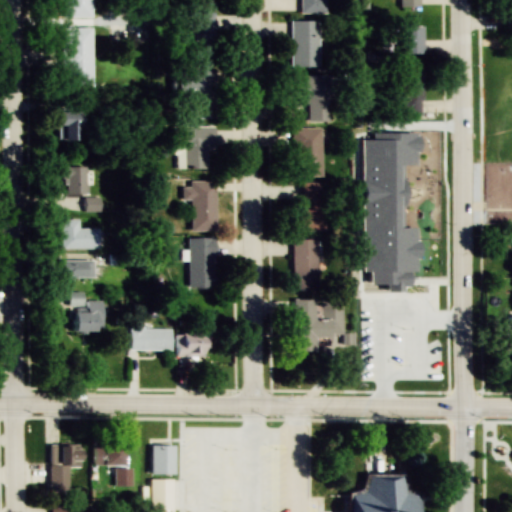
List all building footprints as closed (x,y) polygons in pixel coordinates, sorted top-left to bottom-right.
[(89,17),(88,0),(59,0),(60,17),(89,17)] [(298,0),(299,13),(321,13),(321,0),(298,0)] [(511,0),(495,0),(496,10),(511,9),(511,0)] [(187,65),(213,65),(213,13),(187,12),(187,65)] [(288,20),(288,67),(316,67),(316,20),(288,20)] [(398,53),(419,53),(419,26),(398,26),(398,53)] [(90,28),(60,28),(60,88),(89,88),(90,28)] [(171,70),(171,108),(186,108),(186,119),(214,119),(214,70),(171,70)] [(398,115),(419,115),(419,72),(392,72),(392,104),(398,104),(398,115)] [(305,121),(326,121),(326,75),(284,75),(284,97),(305,97),(305,121)] [(56,112),(56,140),(77,140),(77,112),(56,112)] [(204,167),(204,149),(213,149),(213,126),(172,126),(172,167),(204,167)] [(289,176),(318,176),(318,127),(289,127),(289,176)] [(84,194),(84,166),(59,166),(59,194),(84,194)] [(213,180),(188,180),(188,187),(180,187),(180,200),(188,200),(189,231),(214,231),(213,180)] [(320,183),(298,183),(298,212),(289,213),(290,232),(321,231),(320,183)] [(82,210),(95,211),(96,199),(83,198),(82,210)] [(58,248),(96,248),(96,228),(76,228),(76,219),(58,219),(58,248)] [(211,287),(211,237),(186,237),(186,287),(211,287)] [(289,289),(313,289),(313,239),(289,239),(289,289)] [(91,259),(59,259),(59,279),(91,279),(91,259)] [(341,298),(319,298),(319,318),(312,318),(312,299),(289,299),(289,351),(312,351),(312,340),(341,340),(341,298)] [(99,331),(99,300),(84,300),(84,311),(69,311),(69,331),(99,331)] [(511,334),(511,315),(502,316),(503,335),(511,334)] [(142,328),(142,323),(128,323),(128,350),(169,350),(169,328),(142,328)] [(206,333),(175,333),(175,357),(206,357),(206,333)] [(77,444),(46,445),(46,492),(65,492),(65,467),(77,467),(77,444)] [(90,444),(90,465),(120,465),(120,444),(90,444)] [(148,474),(171,474),(171,445),(148,445),(148,474)] [(413,511),(414,491),(399,490),(399,474),(358,473),(357,490),(344,490),(344,511),(413,511)] [(177,511),(177,479),(148,479),(148,511),(177,511)]
